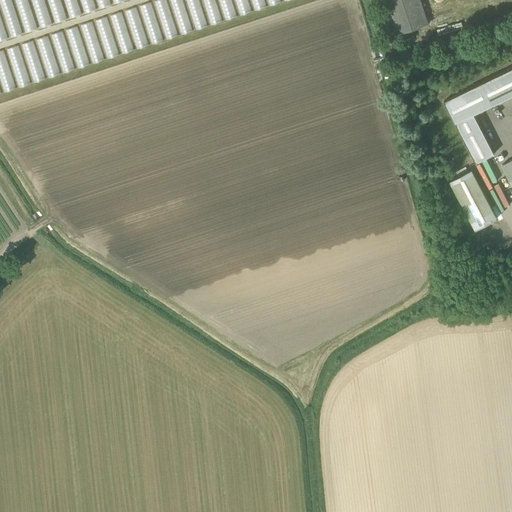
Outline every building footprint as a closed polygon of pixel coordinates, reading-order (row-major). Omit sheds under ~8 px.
[(12,0),(0,0),(0,3),(12,37),(24,32),(12,0)] [(29,0),(15,0),(25,31),(38,28),(29,0)] [(32,0),(40,26),(67,19),(61,0),(32,0)] [(70,28),(71,70),(234,16),(238,16),(233,0),(155,0),(154,0),(139,5),(124,10),(109,15),(95,19),(70,28)] [(81,0),(85,12),(97,9),(93,0),(81,0)] [(235,0),(240,15),(252,11),(249,0),(235,0)] [(251,0),(255,10),(267,6),(265,0),(251,0)] [(384,0),(396,36),(429,25),(420,0),(384,0)] [(0,9),(0,40),(8,38),(0,9)] [(34,81),(70,71),(70,51),(64,30),(52,33),(54,42),(54,52),(49,35),(37,38),(42,55),(42,64),(35,39),(23,43),(30,69),(30,67),(34,81)] [(19,86),(31,83),(21,44),(8,48),(19,86)] [(0,92),(16,88),(6,49),(0,50),(0,92)] [(440,93),(471,154),(489,145),(469,105),(511,82),(511,58),(511,56),(440,93)] [(511,185),(511,159),(502,165),(511,185)] [(472,169),(450,180),(476,230),(497,218),(472,169)]
